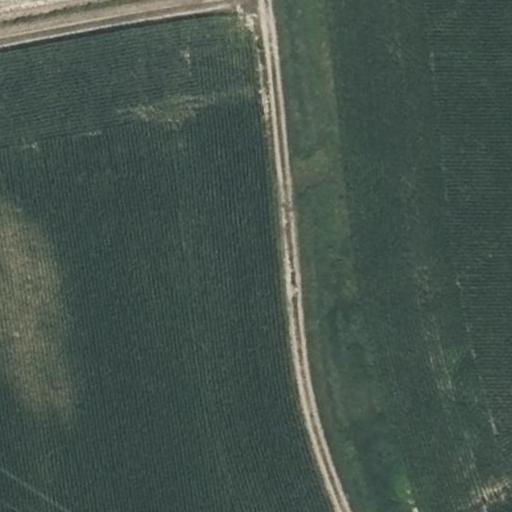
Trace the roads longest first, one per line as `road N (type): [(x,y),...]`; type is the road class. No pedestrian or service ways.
road 1 (track): [(349,511),(312,413),(302,349),(271,0)]
road 2 (track): [(0,40),(231,0)]
